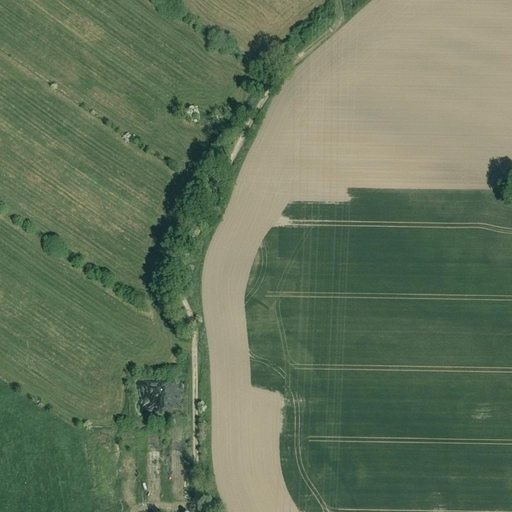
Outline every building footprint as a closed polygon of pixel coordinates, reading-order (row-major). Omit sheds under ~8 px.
[(141,379),(139,406),(179,408),(181,378),(149,375),(148,379),(141,379)] [(189,428),(177,429),(178,448),(190,448),(189,428)] [(125,432),(126,470),(129,470),(129,487),(137,487),(135,432),(125,432)] [(116,435),(98,435),(98,457),(111,457),(111,447),(116,447),(116,435)] [(151,472),(162,472),(162,464),(152,464),(151,472)]
